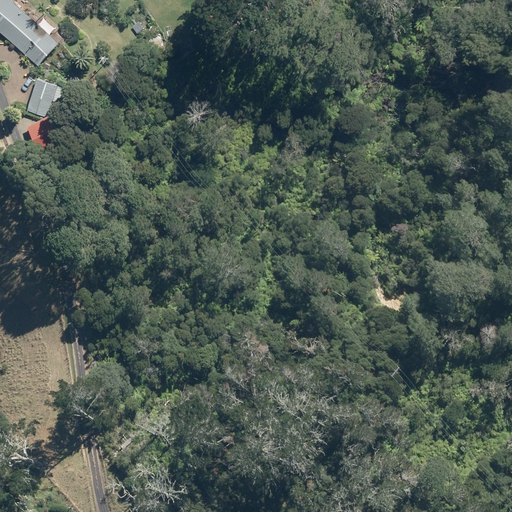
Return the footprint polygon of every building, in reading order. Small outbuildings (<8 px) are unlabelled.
[(62,44),(14,0),(0,0),(0,21),(3,24),(0,27),(0,29),(41,67),(62,44)] [(193,17),(184,6),(178,11),(187,22),(193,17)] [(161,33),(153,26),(149,30),(150,39),(148,41),(149,51),(165,50),(164,38),(161,33)] [(65,104),(70,89),(61,86),(40,79),(29,110),(50,118),(56,101),(65,104)] [(62,145),(49,117),(27,128),(40,155),(62,145)]
